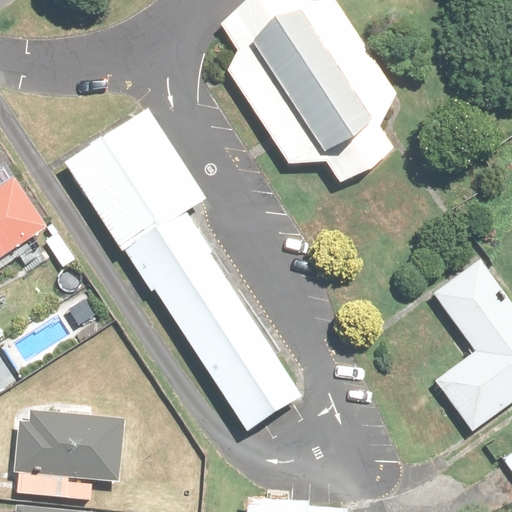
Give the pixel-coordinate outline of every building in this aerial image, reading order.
[(288,2),(287,0),(234,0),(197,25),(221,60),(203,72),(268,173),(298,168),(314,190),(371,152),(358,128),(375,103),(311,0),(288,2)] [(189,199),(128,108),(46,162),(107,253),(189,199)] [(0,266),(24,253),(0,208),(0,266)] [(285,398),(168,218),(113,254),(230,433),(285,398)] [(75,263),(56,236),(45,244),(64,271),(75,263)] [(511,388),(511,337),(459,262),(411,295),(453,353),(413,381),(450,432),(511,388)] [(71,431),(0,428),(0,511),(67,511),(68,499),(94,500),(97,435),(71,434),(71,431)] [(506,511),(511,507),(511,469),(501,456),(470,480),(494,511),(506,511)]
